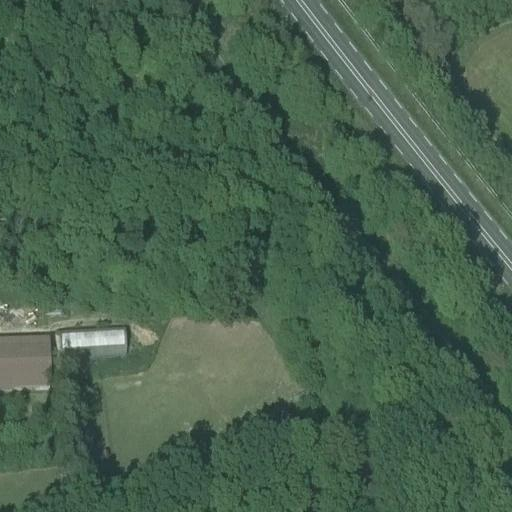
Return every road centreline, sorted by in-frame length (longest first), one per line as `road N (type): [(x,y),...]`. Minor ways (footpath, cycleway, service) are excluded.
road 1 (primary): [(511,262),(300,0)]
road 2 (track): [(290,240),(0,222)]
